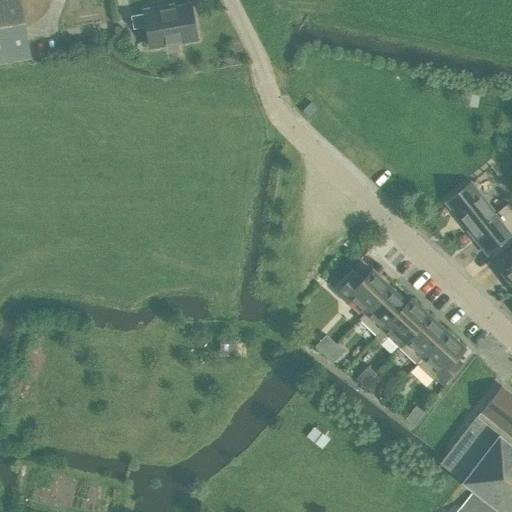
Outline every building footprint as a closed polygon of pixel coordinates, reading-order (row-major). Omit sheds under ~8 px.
[(0,63),(29,58),(19,0),(12,0),(0,2),(0,63)] [(196,39),(190,5),(162,10),(162,6),(144,10),(144,13),(130,16),(133,29),(147,27),(150,47),(196,39)] [(462,93),(460,105),(476,108),(478,95),(462,93)] [(311,102),(302,111),(309,118),(318,109),(311,102)] [(493,213),(469,182),(445,201),(474,237),(485,229),(496,243),(511,230),(511,207),(507,202),(493,213)] [(511,253),(507,258),(511,264),(501,272),(511,285),(511,253)] [(355,273),(337,293),(348,303),(351,299),(365,312),(366,313),(390,287),(371,270),(362,280),(355,273)] [(365,312),(359,319),(376,336),(407,304),(406,303),(390,287),(366,313),(365,312)] [(407,304),(376,336),(380,340),(385,335),(399,348),(429,315),(411,298),(406,303),(407,304)] [(429,315),(399,348),(416,365),(446,332),(429,315)] [(446,332),(416,365),(434,382),(437,379),(443,384),(461,364),(455,359),(464,349),(446,332)] [(324,356),(335,344),(326,335),(315,346),(324,356)] [(332,363),(343,351),(335,344),(324,356),(332,363)] [(367,368),(356,380),(363,386),(374,374),(367,368)] [(374,374),(363,386),(371,393),(382,381),(375,375),(374,374)] [(511,511),(511,393),(502,385),(442,460),(439,464),(448,471),(462,482),(462,483),(499,511),(511,511)] [(414,425),(423,412),(415,406),(406,418),(414,425)] [(313,427),(306,437),(322,449),(329,439),(313,427)] [(494,511),(472,494),(460,509),(459,509),(456,511),(494,511)]
